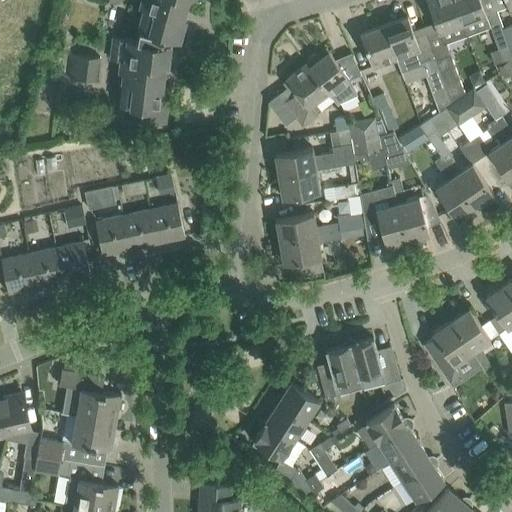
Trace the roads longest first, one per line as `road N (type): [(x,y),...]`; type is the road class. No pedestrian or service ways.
road 1 (residential): [(326,0),(279,15),(259,44),(239,298)]
road 2 (residential): [(380,280),(426,416),(484,487)]
road 3 (residential): [(154,511),(150,303)]
road 4 (residential): [(0,359),(150,303)]
road 5 (residential): [(380,280),(459,257),(511,218)]
road 6 (residential): [(239,298),(319,296),(380,280)]
